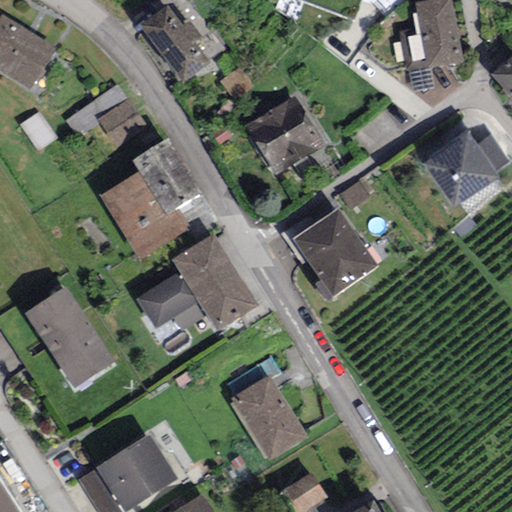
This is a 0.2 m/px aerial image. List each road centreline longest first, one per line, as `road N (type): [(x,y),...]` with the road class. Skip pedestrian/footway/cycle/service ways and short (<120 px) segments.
road 1 (residential): [(251,247),(415,511)]
road 2 (residential): [(69,0),(124,53),(251,247)]
road 3 (residential): [(251,247),(480,87)]
